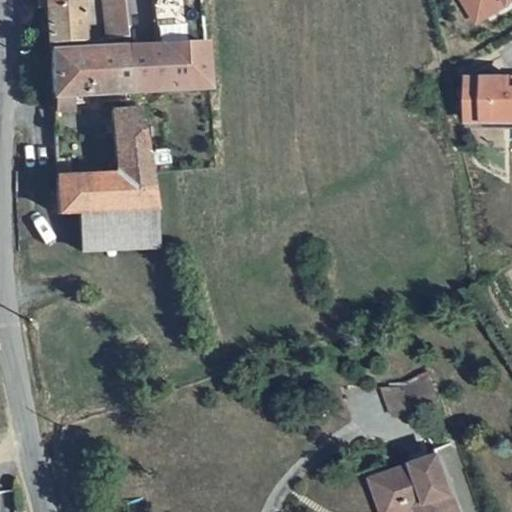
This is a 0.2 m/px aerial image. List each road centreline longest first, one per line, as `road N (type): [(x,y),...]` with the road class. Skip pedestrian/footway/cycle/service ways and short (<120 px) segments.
road 1 (tertiary): [(3,0),(6,311),(46,511)]
road 2 (unknown): [(281,511),(327,456),(375,425)]
